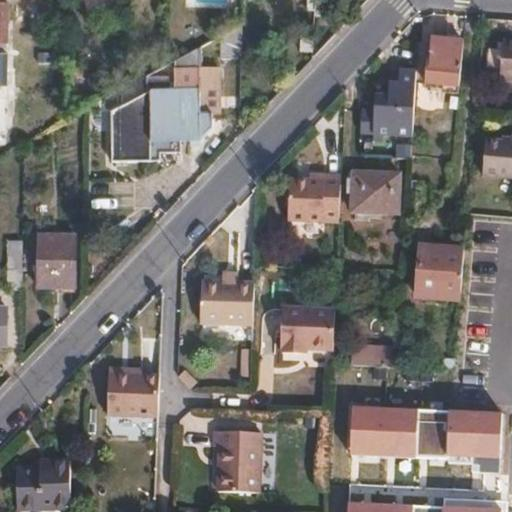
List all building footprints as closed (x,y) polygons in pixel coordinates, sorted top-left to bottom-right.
[(332,0),(317,0),(316,18),(324,18),(324,14),(332,14),(332,0)] [(0,87),(7,87),(8,59),(12,59),(12,40),(8,39),(9,5),(0,4),(0,87)] [(302,51),(314,52),(315,33),(304,32),(302,51)] [(425,86),(457,89),(461,44),(428,41),(425,86)] [(206,72),(206,46),(179,61),(178,85),(151,85),(151,143),(202,143),(202,118),(221,117),(221,72),(206,72)] [(419,136),(422,67),(398,66),(397,94),(378,93),(376,134),(419,136)] [(0,136),(7,136),(8,100),(7,100),(0,99),(0,136)] [(511,131),(508,131),(507,135),(507,139),(498,138),(480,137),(476,173),(511,176),(511,131)] [(341,223),(344,172),(329,172),(329,178),(314,177),(294,177),(291,219),(341,223)] [(394,217),(395,182),(351,180),(349,216),(394,217)] [(75,289),(76,239),(41,238),(40,288),(75,289)] [(414,299),(457,303),(459,282),(461,253),(417,249),(414,299)] [(23,291),(23,268),(10,268),(9,291),(23,291)] [(255,319),(256,277),(240,277),(225,276),(205,276),(204,318),(255,319)] [(336,316),(337,301),(285,300),(282,346),(303,347),(304,340),(311,341),(311,340),(335,341),(336,340),(336,316)] [(8,309),(0,308),(0,345),(8,346),(8,309)] [(397,365),(397,343),(353,344),(354,366),(397,365)] [(242,347),(241,375),(255,376),(257,348),(242,347)] [(159,417),(160,376),(142,375),(110,374),(109,415),(159,417)] [(442,428),(444,399),(403,397),(402,410),(409,410),(406,460),(399,460),(398,472),(439,475),(441,447),(444,446),(446,428),(442,428)] [(220,485),(266,486),(267,426),(216,425),(215,439),(222,439),(220,485)] [(17,466),(18,509),(71,506),(70,458),(48,459),(48,466),(17,466)] [(394,511),(395,489),(392,489),(392,492),(363,491),(361,511),(394,511)] [(395,489),(394,511),(442,511),(442,510),(443,496),(412,494),(412,490),(395,489)] [(442,510),(442,511),(511,511),(511,493),(483,492),(483,495),(473,494),(472,497),(443,496),(442,510)]
